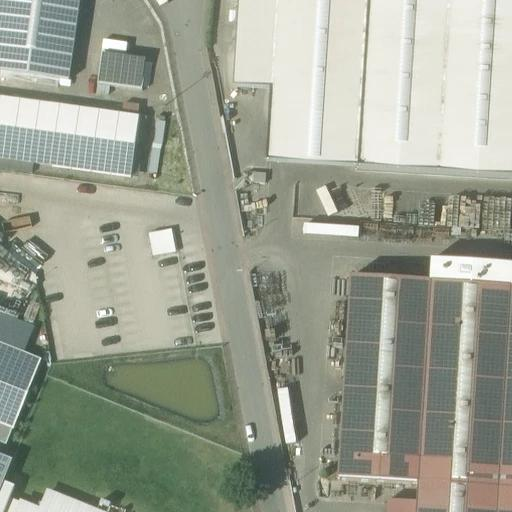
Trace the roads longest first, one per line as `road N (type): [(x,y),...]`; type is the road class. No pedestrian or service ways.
road 1 (unclassified): [(177,0),(280,511)]
road 2 (unknown): [(0,194),(221,226)]
